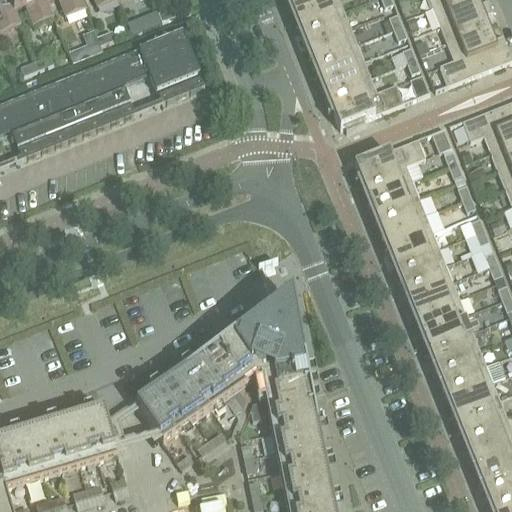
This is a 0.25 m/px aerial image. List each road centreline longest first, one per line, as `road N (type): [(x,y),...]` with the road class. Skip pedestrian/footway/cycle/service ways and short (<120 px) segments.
road 1 (residential): [(278,194),(410,511)]
road 2 (residential): [(0,306),(278,194)]
road 3 (residential): [(256,172),(0,276)]
road 4 (residential): [(278,194),(288,71)]
